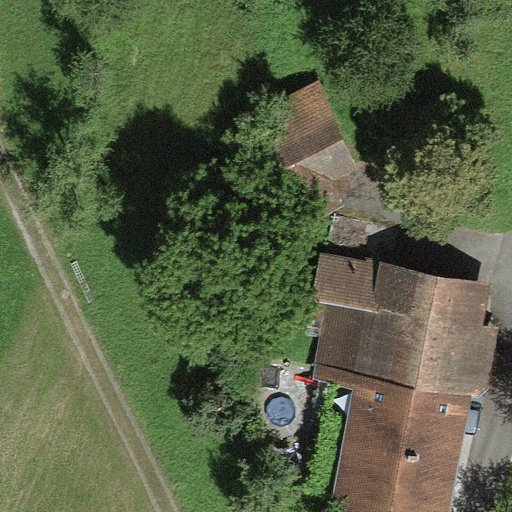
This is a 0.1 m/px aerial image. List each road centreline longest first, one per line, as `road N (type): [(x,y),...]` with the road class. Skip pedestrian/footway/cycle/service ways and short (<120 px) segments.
road 1 (track): [(0,163),(167,511)]
road 2 (residential): [(467,511),(511,386)]
